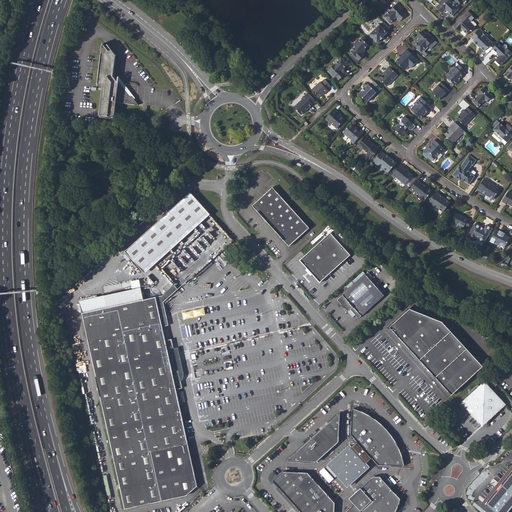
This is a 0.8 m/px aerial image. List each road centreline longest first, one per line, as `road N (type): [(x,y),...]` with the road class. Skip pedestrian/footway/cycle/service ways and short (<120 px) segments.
road 1 (trunk): [(44,0),(22,80),(7,210),(12,321),(33,435)]
road 2 (trunk): [(41,413),(24,321),(19,209),(33,86),(57,0)]
road 3 (tertiary): [(254,137),(348,184),(430,245),(511,283)]
road 4 (residential): [(357,363),(228,219),(230,151)]
road 5 (residential): [(404,152),(342,96),(422,12)]
road 6 (residential): [(245,464),(357,363)]
road 7 (secondary): [(108,0),(169,48),(217,102)]
road 8 (secondary): [(247,104),(354,5)]
road 9 (residential): [(511,223),(404,152)]
